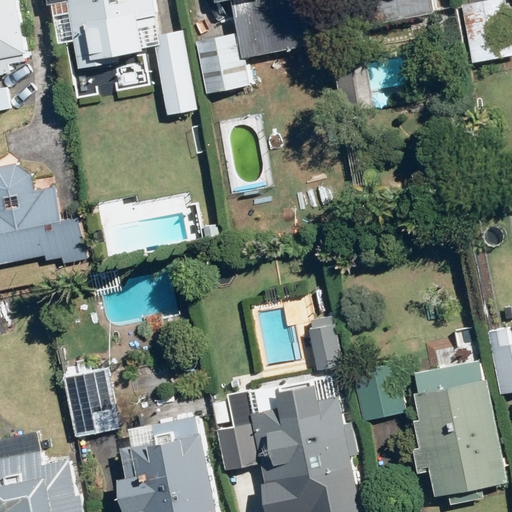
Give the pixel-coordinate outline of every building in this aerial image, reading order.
[(0,0),(0,56),(32,51),(22,0),(0,0)] [(161,0),(54,0),(55,2),(64,0),(73,0),(86,66),(127,58),(125,51),(152,46),(146,15),(164,11),(161,0)] [(252,53),(319,41),(311,0),(238,0),(244,29),(202,37),(212,91),(257,82),(252,53)] [(371,0),(372,4),(380,3),(383,21),(440,11),(438,0),(371,0)] [(511,52),(511,0),(478,0),(464,3),(477,61),(511,52)] [(203,107),(189,27),(159,33),(174,112),(203,107)] [(0,109),(16,106),(11,84),(0,86),(0,109)] [(61,183),(41,187),(38,173),(22,160),(0,165),(0,262),(51,252),(52,258),(68,254),(70,260),(95,255),(86,214),(68,217),(61,183)] [(348,362),(340,321),(314,326),(322,367),(348,362)] [(511,323),(493,328),(506,390),(511,389),(511,323)] [(511,478),(511,463),(494,375),(489,376),(485,356),(421,369),(425,387),(420,388),(425,415),(419,417),(425,444),(418,446),(422,470),(436,467),(441,492),(511,478)] [(407,410),(397,360),(360,368),(370,417),(407,410)] [(126,425),(113,365),(70,374),(82,434),(126,425)] [(350,421),(344,393),(256,410),(276,511),(367,511),(355,452),(364,450),(358,419),(350,421)] [(136,425),(139,442),(126,445),(132,473),(123,475),(130,510),(139,509),(139,511),(223,511),(204,412),(136,425)] [(264,461),(256,420),(222,426),(230,467),(264,461)] [(84,511),(74,455),(49,460),(47,448),(0,456),(0,511),(84,511)]
